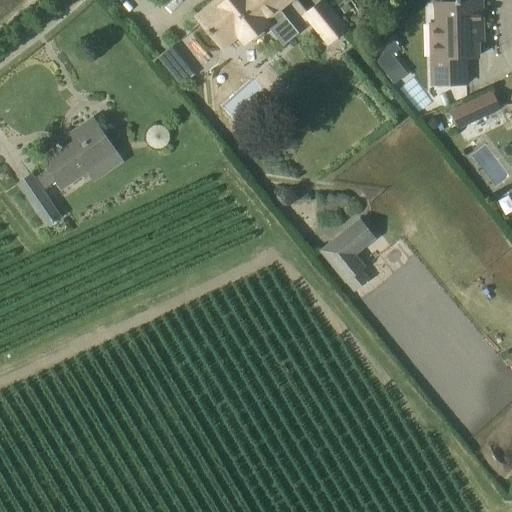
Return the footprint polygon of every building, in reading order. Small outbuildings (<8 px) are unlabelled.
[(285,0),(227,0),(218,8),(214,3),(197,16),(219,44),(235,31),(242,39),(248,37),(254,39),(262,32),(263,25),(265,23),(262,18),(277,7),(285,0)] [(348,29),(325,1),(324,0),(322,0),(303,16),(328,46),(335,40),(348,29)] [(455,0),(456,2),(437,3),(438,56),(433,56),(433,85),(467,84),(466,57),(478,56),(477,24),(482,24),(481,0),(455,0)] [(181,85),(194,74),(172,47),(159,58),(181,85)] [(457,128),(499,109),(492,92),(449,111),(457,128)] [(116,153),(92,118),(67,135),(70,140),(62,146),(58,142),(55,143),(58,148),(42,159),(49,168),(34,178),(32,175),(18,184),(47,226),(61,217),(43,190),(57,180),(63,189),(116,153)] [(359,218),(321,249),(319,251),(345,283),(362,270),(365,267),(355,254),(375,238),(359,218)]
